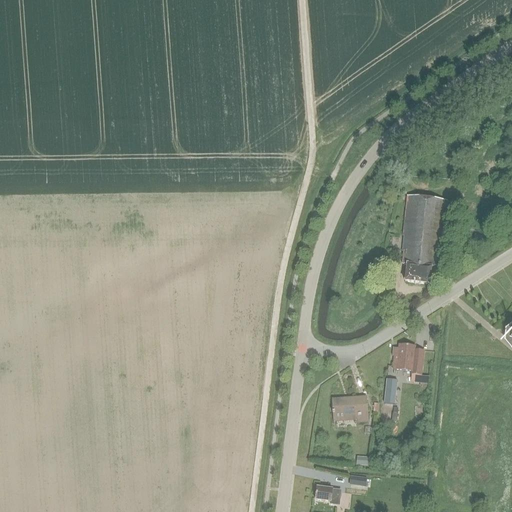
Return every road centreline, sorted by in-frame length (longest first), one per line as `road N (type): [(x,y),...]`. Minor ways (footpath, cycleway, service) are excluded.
road 1 (tertiary): [(301,353),(323,243),(349,187),(413,115),(511,46)]
road 2 (tertiary): [(301,353),(376,342),(511,254)]
road 3 (tertiary): [(282,511),(301,353)]
